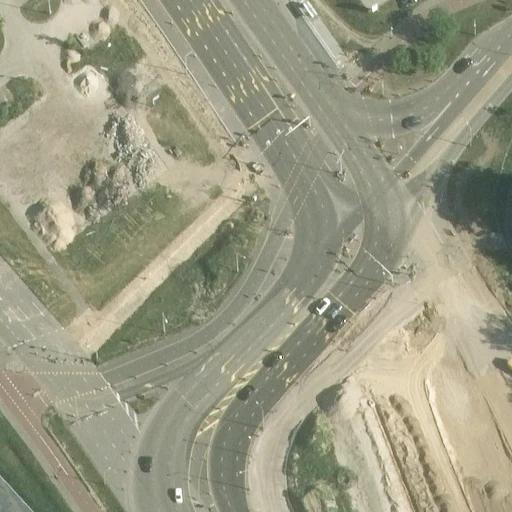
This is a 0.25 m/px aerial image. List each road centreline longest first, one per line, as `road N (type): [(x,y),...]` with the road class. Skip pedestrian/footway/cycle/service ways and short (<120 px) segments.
road 1 (primary): [(338,268),(445,511)]
road 2 (primary): [(171,0),(283,169)]
road 3 (primary): [(338,122),(248,0)]
road 4 (primary): [(454,285),(440,226),(438,182),(447,160)]
road 5 (primary): [(462,97),(411,117),(338,122)]
road 6 (primary): [(511,395),(454,285)]
road 7 (tertiary): [(462,97),(385,192)]
